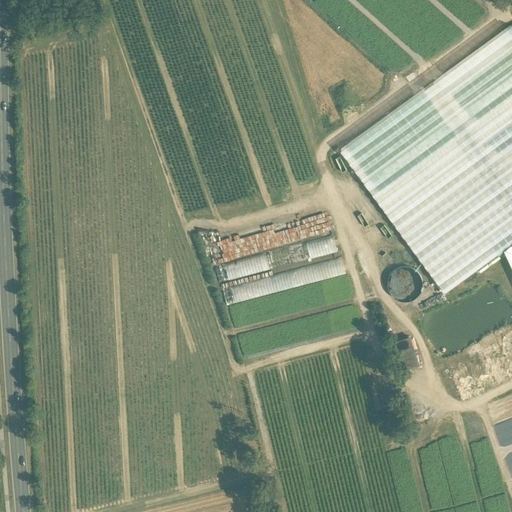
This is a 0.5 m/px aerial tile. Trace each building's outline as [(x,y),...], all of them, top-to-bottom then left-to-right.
[(511,26),(511,25),(341,149),(445,291),(504,248),(511,242),(511,26)] [(307,259),(336,251),(332,234),(302,242),(307,259)] [(265,252),(218,264),(222,280),(269,269),(265,252)] [(341,259),(227,284),(230,300),(345,275),(341,259)] [(392,294),(420,294),(420,273),(413,273),(413,266),(392,266),(392,294)] [(409,336),(392,341),(401,370),(418,364),(409,336)]
